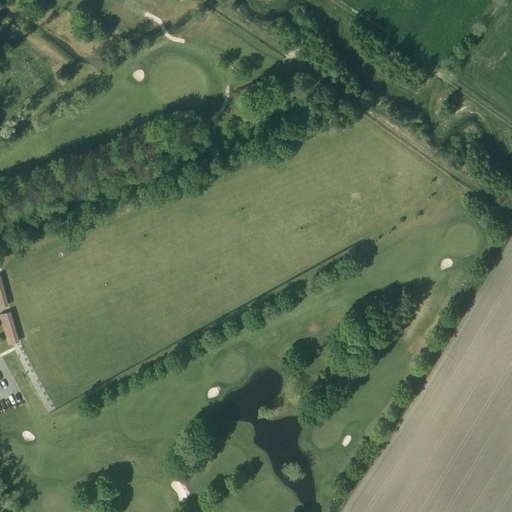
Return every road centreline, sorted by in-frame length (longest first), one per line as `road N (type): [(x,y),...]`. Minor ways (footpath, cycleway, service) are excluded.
road 1 (track): [(511,216),(202,0)]
road 2 (track): [(330,0),(511,129)]
